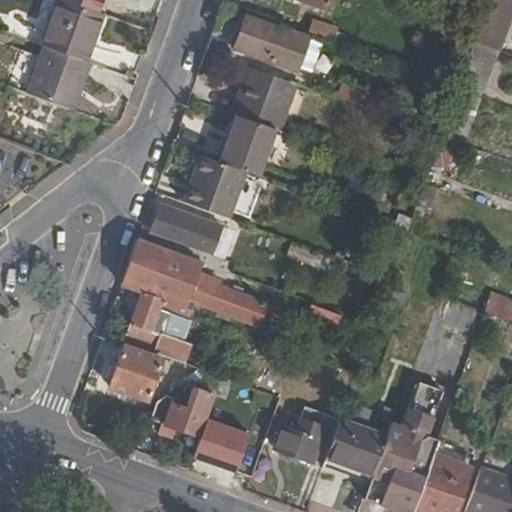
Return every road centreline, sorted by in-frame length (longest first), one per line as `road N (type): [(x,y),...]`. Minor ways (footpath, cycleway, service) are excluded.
road 1 (residential): [(37,444),(142,135)]
road 2 (residential): [(0,251),(142,135)]
road 3 (unknown): [(114,219),(279,286)]
road 4 (residential): [(191,0),(142,135)]
